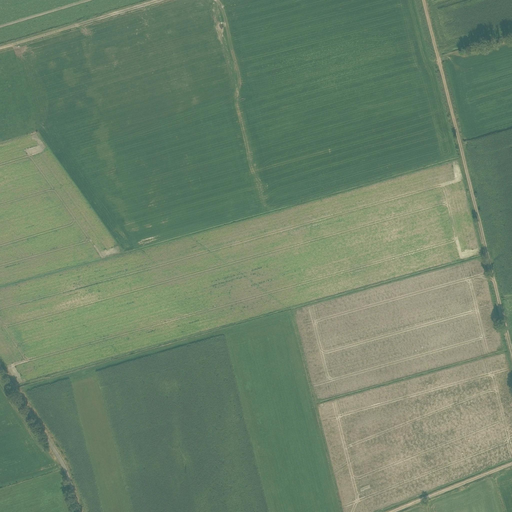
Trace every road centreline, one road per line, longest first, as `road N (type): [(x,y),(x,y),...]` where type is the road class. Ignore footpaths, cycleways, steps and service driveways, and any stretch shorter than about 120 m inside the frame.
road 1 (track): [(424,0),(511,343)]
road 2 (unclassified): [(79,511),(57,456),(0,368)]
road 3 (track): [(511,468),(400,511)]
